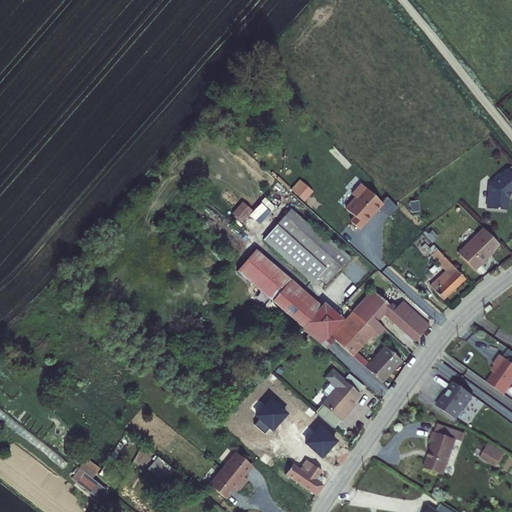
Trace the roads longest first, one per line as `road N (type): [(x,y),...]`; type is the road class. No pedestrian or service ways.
road 1 (tertiary): [(320,511),(441,339),(511,277)]
road 2 (track): [(400,0),(511,137)]
